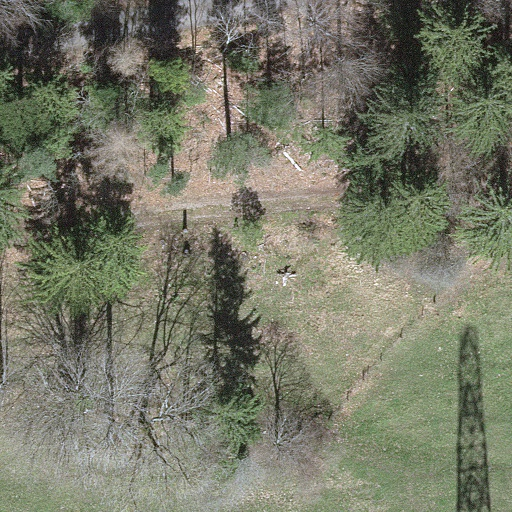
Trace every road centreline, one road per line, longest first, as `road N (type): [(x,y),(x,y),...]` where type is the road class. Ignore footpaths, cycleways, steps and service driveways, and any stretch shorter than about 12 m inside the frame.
road 1 (track): [(0,232),(511,179)]
road 2 (track): [(0,361),(231,406),(481,470)]
road 3 (unclassified): [(272,0),(156,29),(0,53)]
